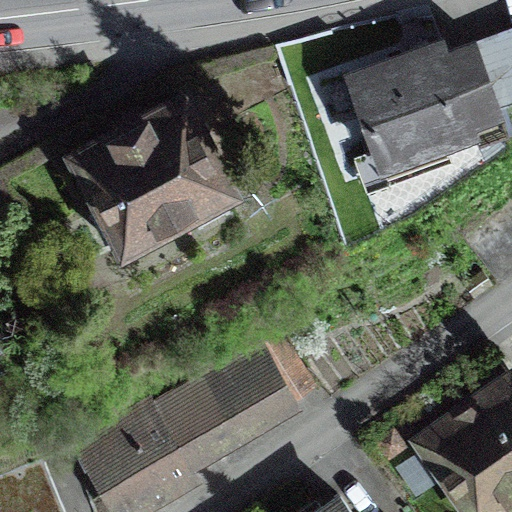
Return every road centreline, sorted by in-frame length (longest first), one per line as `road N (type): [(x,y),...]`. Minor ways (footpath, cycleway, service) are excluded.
road 1 (residential): [(511,305),(217,511)]
road 2 (tertiary): [(0,17),(145,0)]
